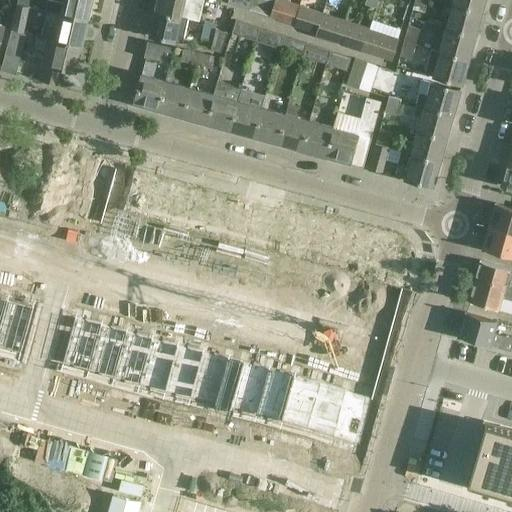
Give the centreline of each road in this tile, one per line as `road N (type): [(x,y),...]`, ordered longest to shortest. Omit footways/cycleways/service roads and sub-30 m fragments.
road 1 (residential): [(450,227),(82,122)]
road 2 (residential): [(369,511),(450,227)]
road 3 (residential): [(450,227),(511,39)]
road 4 (residential): [(120,0),(82,122)]
